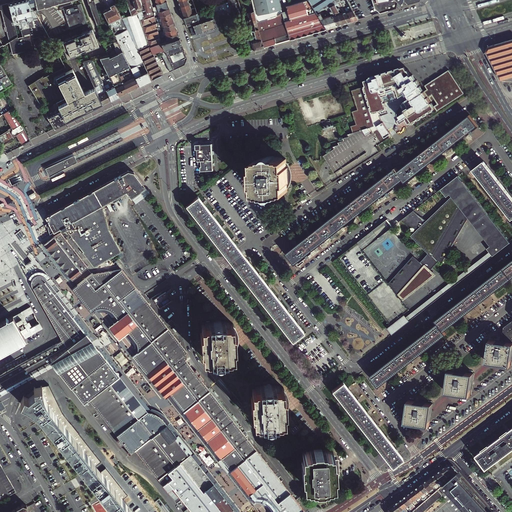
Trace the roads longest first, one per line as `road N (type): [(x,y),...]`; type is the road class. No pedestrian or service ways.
road 1 (residential): [(254,243),(286,285),(490,134)]
road 2 (primary): [(169,139),(235,107),(454,43)]
road 3 (residential): [(314,511),(193,357),(182,274)]
road 4 (residential): [(483,114),(464,104),(254,243)]
road 5 (residential): [(178,511),(54,375),(20,388),(4,423)]
road 6 (primary): [(440,5),(196,75)]
road 7 (residential): [(359,366),(511,246)]
road 8 (primary): [(0,219),(159,144)]
road 9 (residential): [(381,406),(511,305)]
road 10 (primary): [(140,100),(1,170)]
road 11 (tertiary): [(217,271),(311,390)]
road 12 (residential): [(410,446),(511,370)]
road 13 (tertiary): [(311,390),(387,489)]
